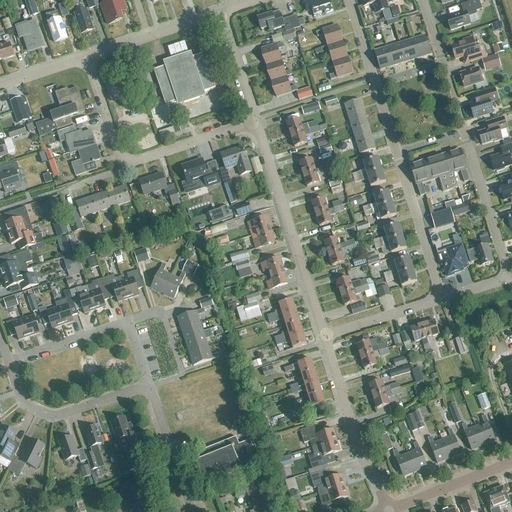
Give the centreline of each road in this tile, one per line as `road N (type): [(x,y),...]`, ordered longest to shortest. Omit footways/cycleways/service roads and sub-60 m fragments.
road 1 (unclassified): [(324,337),(252,119)]
road 2 (unclassified): [(441,298),(509,277),(463,134)]
road 3 (unclassified): [(154,388),(134,323),(19,360)]
road 4 (unclassified): [(387,511),(324,337)]
road 5 (unclassified): [(154,388),(59,415),(22,382),(19,360)]
road 6 (unclassified): [(441,298),(396,157)]
road 7 (unclassified): [(118,163),(252,119)]
road 8 (unclassified): [(86,56),(218,14)]
road 9 (unclassified): [(192,511),(154,388)]
road 10 (tertiary): [(395,511),(511,464)]
road 11 (unclassified): [(324,337),(441,298)]
